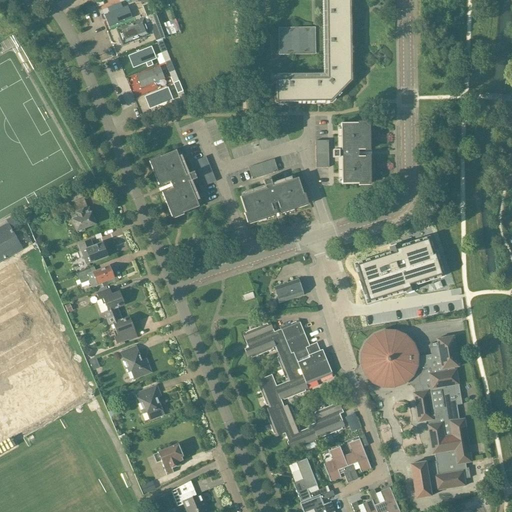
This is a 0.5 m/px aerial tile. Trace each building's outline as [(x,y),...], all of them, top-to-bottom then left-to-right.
[(351,81),(351,70),(350,0),(322,0),(323,73),(275,74),(276,103),(331,102),(351,81)] [(143,7),(148,16),(153,13),(148,4),(143,7)] [(131,18),(127,7),(102,17),(106,27),(131,18)] [(168,37),(159,12),(146,17),(155,42),(168,37)] [(149,35),(143,20),(116,30),(122,45),(149,35)] [(315,55),(315,28),(278,29),(278,56),(315,55)] [(162,41),(157,43),(161,53),(166,51),(162,41)] [(125,57),(130,70),(155,60),(150,46),(125,57)] [(170,61),(165,63),(169,73),(175,71),(170,61)] [(166,79),(161,67),(136,76),(142,89),(166,79)] [(179,81),(173,84),(177,94),(183,92),(179,81)] [(167,86),(142,96),(147,110),(173,100),(167,86)] [(368,124),(358,124),(340,124),(340,151),(332,151),(332,159),(340,158),(341,185),(369,185),(368,157),(358,157),(358,151),(368,151),(368,124)] [(328,168),(328,141),(315,142),(315,168),(328,168)] [(162,193),(173,218),(198,208),(188,183),(196,180),(193,173),(185,176),(175,151),(150,162),(160,187),(169,183),(172,189),(162,193)] [(215,182),(205,157),(193,162),(203,187),(215,182)] [(277,172),(273,160),(248,168),(252,180),(277,172)] [(239,198),(248,224),(274,215),(271,206),(277,204),(280,213),(306,205),(297,179),(272,187),(269,179),(262,181),(265,189),(239,198)] [(84,229),(94,225),(93,222),(95,222),(93,216),(91,217),(88,210),(87,210),(81,192),(65,199),(65,201),(51,207),(51,208),(42,211),(45,218),(46,221),(55,218),(70,212),(71,216),(70,216),(72,220),(64,223),(66,231),(75,228),(77,234),(85,231),(84,229)] [(7,224),(0,228),(0,263),(22,250),(11,231),(18,227),(13,217),(5,222),(7,224)] [(401,248),(358,262),(371,297),(412,284),(413,287),(419,285),(417,281),(445,272),(440,253),(438,254),(431,236),(406,244),(405,243),(400,244),(401,248)] [(85,258),(87,265),(106,258),(101,244),(92,248),(90,242),(78,246),(82,256),(86,254),(87,257),(85,258)] [(92,288),(99,286),(98,284),(102,283),(103,287),(107,286),(106,281),(113,279),(109,267),(96,272),(94,267),(76,274),(80,284),(89,281),(92,288)] [(274,288),(279,303),(302,296),(297,280),(274,288)] [(101,314),(103,313),(106,320),(120,314),(117,308),(124,305),(119,292),(112,295),(109,289),(96,294),(99,301),(96,302),(101,314)] [(254,299),(252,293),(241,296),(244,303),(254,299)] [(122,320),(120,314),(106,320),(108,326),(112,324),(115,332),(114,332),(116,337),(113,338),(116,345),(130,340),(127,333),(134,331),(129,317),(122,320)] [(270,323),(242,334),(248,348),(244,349),(248,360),(275,349),(278,354),(275,355),(286,382),(276,387),(271,375),(256,381),(267,409),(263,410),(275,438),(284,434),(288,442),(286,442),(290,453),(318,441),(317,439),(345,428),(339,414),(343,413),(339,403),(311,414),(315,424),(308,427),(308,428),(300,431),(289,404),(283,407),(281,401),(308,390),(306,385),(332,374),(322,350),(316,352),(313,344),(309,346),(299,321),(280,328),(281,330),(274,332),(270,323)] [(466,486),(462,463),(471,462),(463,419),(458,420),(453,386),(458,385),(456,370),(454,371),(454,368),(458,368),(453,337),(436,339),(437,343),(429,344),(429,345),(428,346),(428,349),(430,349),(431,355),(416,357),(416,355),(412,344),(405,337),(394,332),(383,332),(373,336),(365,344),(361,354),(361,365),(365,375),(372,383),(382,387),(393,388),(404,384),(406,381),(414,389),(414,392),(412,393),(416,422),(426,420),(427,425),(425,425),(429,454),(432,454),(433,462),(424,464),(424,462),(409,465),(414,499),(429,497),(428,490),(434,489),(434,491),(466,486)] [(151,373),(148,365),(143,367),(136,347),(121,353),(128,373),(131,372),(134,380),(151,373)] [(95,353),(88,350),(86,355),(92,358),(95,353)] [(89,360),(93,371),(100,368),(95,358),(89,360)] [(159,392),(156,386),(136,394),(144,414),(146,413),(150,421),(164,416),(155,394),(159,392)] [(345,417),(351,433),(361,429),(354,413),(345,417)] [(349,472),(355,470),(352,464),(357,463),(360,472),(370,468),(362,448),(368,445),(363,434),(357,436),(358,439),(349,443),(353,453),(343,457),(349,472)] [(0,457),(20,446),(15,438),(0,446),(0,457)] [(177,445),(157,453),(157,454),(152,455),(156,463),(160,461),(166,476),(173,473),(171,469),(180,465),(179,462),(182,461),(181,458),(182,457),(177,445)] [(341,469),(347,483),(352,481),(349,472),(343,457),(339,447),(329,451),(333,461),(323,465),(330,482),(340,478),(338,470),(341,469)] [(303,480),(293,484),(300,503),(320,495),(319,495),(318,495),(316,490),(309,493),(307,490),(317,486),(306,459),(296,463),(303,480)] [(140,487),(143,495),(155,490),(152,482),(140,487)] [(374,489),(368,492),(371,500),(376,511),(385,511),(387,511),(399,511),(389,488),(379,492),(383,501),(379,503),(374,489)] [(177,506),(183,504),(186,511),(192,511),(206,507),(201,493),(196,495),(194,489),(174,498),(177,506)] [(302,511),(305,511),(313,509),(314,511),(333,511),(334,511),(330,502),(323,505),(321,500),(323,499),(325,500),(334,497),(332,491),(319,495),(320,495),(300,503),(299,503),(302,511)] [(376,511),(371,500),(362,504),(364,511),(360,511),(356,502),(350,504),(353,511),(376,511)]
